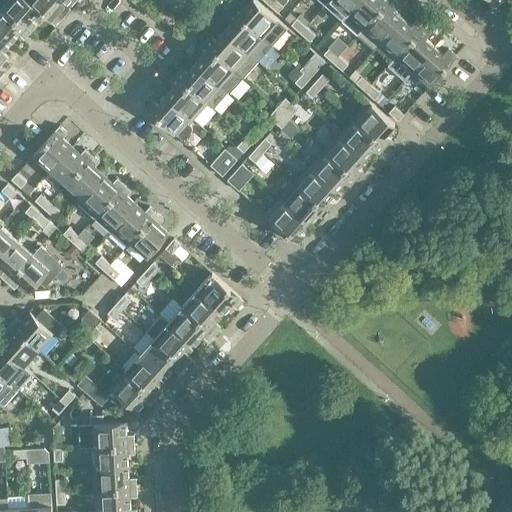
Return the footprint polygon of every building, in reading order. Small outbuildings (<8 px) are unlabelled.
[(28,0),(0,0),(0,1),(0,3),(31,31),(37,24),(32,19),(39,11),(55,25),(56,25),(28,0)] [(28,0),(56,25),(63,17),(57,13),(65,4),(60,0),(28,0)] [(280,21),(257,0),(251,0),(245,7),(240,2),(233,9),(273,44),(288,27),(280,21)] [(271,0),(268,3),(277,12),(283,5),(277,0),(271,0)] [(341,19),(358,0),(329,0),(325,5),(341,19)] [(357,34),(387,0),(358,0),(341,19),(357,34)] [(378,43),(402,17),(393,9),(398,3),(394,0),(387,0),(357,34),(374,48),(378,43)] [(0,3),(0,32),(11,43),(19,34),(24,39),(31,31),(0,3)] [(273,44),(233,9),(227,16),(232,21),(224,30),(258,60),(273,44)] [(297,17),(291,24),(300,32),(306,26),(297,17)] [(402,17),(378,43),(395,58),(423,26),(416,19),(411,25),(402,17)] [(306,26),(300,32),(309,41),(315,34),(306,26)] [(423,26),(395,58),(388,65),(404,79),(411,72),(434,46),(425,37),(430,32),(423,26)] [(258,60),(224,30),(216,39),(211,34),(204,41),(244,76),(258,60)] [(0,32),(0,62),(2,64),(8,56),(3,52),(11,43),(0,32)] [(244,76),(204,41),(198,49),(203,53),(195,62),(228,92),(230,93),(244,76)] [(329,46),(323,53),(333,61),(338,55),(329,46)] [(434,46),(411,72),(427,87),(456,55),(448,48),(443,53),(434,46)] [(338,55),(333,61),(342,70),(348,63),(338,55)] [(228,92),(195,62),(187,71),(182,66),(175,74),(213,108),(228,92)] [(310,77),(318,68),(312,63),(304,72),(310,77)] [(310,77),(304,72),(295,81),(301,87),(310,77)] [(314,82),(321,88),(329,78),(323,72),(314,82)] [(213,108),(175,74),(169,81),(174,86),(166,95),(193,118),(207,103),(213,108)] [(361,75),(355,82),(374,99),(380,92),(361,75)] [(314,82),(306,91),(312,97),(321,88),(314,82)] [(193,118),(166,95),(159,103),(153,99),(146,107),(178,135),(193,118)] [(283,112),(292,103),(285,97),(277,106),(283,112)] [(368,100),(353,117),(385,145),(391,138),(386,133),(395,124),(368,100)] [(283,112),(289,118),(298,108),(292,103),(283,112)] [(398,120),(404,114),(394,105),(388,111),(398,120)] [(283,112),(277,106),(268,116),(275,121),(283,112)] [(385,145),(353,117),(339,133),(365,157),(373,148),(378,153),(385,145)] [(59,125),(34,153),(51,168),(71,145),(63,138),(67,132),(59,125)] [(252,142),(261,133),(254,127),(246,136),(252,142)] [(365,157),(339,133),(324,149),(356,177),(363,170),(357,166),(365,157)] [(252,142),(246,136),(237,146),(244,152),(252,142)] [(257,146),(263,152),(271,143),(265,137),(257,146)] [(80,153),(71,145),(51,168),(67,183),(92,154),(85,148),(80,153)] [(257,146),(248,156),(255,161),(263,152),(257,146)] [(225,148),(210,164),(222,175),(237,159),(225,148)] [(356,177),(324,149),(310,165),(336,189),(344,180),(350,185),(356,177)] [(92,154),(67,183),(83,197),(103,174),(95,166),(99,161),(92,154)] [(254,173),(242,162),(227,179),(239,190),(254,173)] [(336,189),(310,165),(295,181),(327,210),(334,202),(328,198),(336,189)] [(11,179),(21,187),(27,181),(17,172),(11,179)] [(95,216),(124,183),(117,177),(112,182),(103,174),(83,197),(79,202),(95,216)] [(327,210),(295,181),(281,197),(307,221),(316,212),(321,217),(327,210)] [(11,198),(17,191),(7,183),(1,189),(11,198)] [(115,226),(136,203),(127,195),(131,190),(124,183),(95,216),(111,231),(115,226)] [(44,208),(50,201),(41,193),(35,200),(44,208)] [(307,221),(281,197),(266,214),(298,243),(305,235),(300,230),(307,221)] [(44,208),(54,217),(60,210),(50,201),(44,208)] [(144,211),(136,203),(111,231),(127,245),(157,212),(149,206),(144,211)] [(34,219),(40,212),(31,204),(25,211),(34,219)] [(44,227),(50,221),(40,212),(34,219),(44,227)] [(157,212),(127,245),(128,246),(132,241),(148,256),(169,233),(159,224),(164,219),(157,212)] [(0,224),(0,257),(17,239),(0,224)] [(63,233),(82,250),(88,243),(69,226),(63,233)] [(174,237),(165,247),(172,253),(180,243),(174,237)] [(17,239),(0,257),(0,265),(5,270),(0,275),(7,282),(33,253),(17,239)] [(33,253),(7,282),(14,288),(19,283),(29,291),(44,275),(50,280),(59,271),(52,265),(49,268),(33,253)] [(95,262),(114,278),(120,272),(101,255),(95,262)] [(159,267),(153,261),(144,270),(151,276),(159,267)] [(151,276),(144,270),(136,280),(142,286),(151,276)] [(212,272),(197,288),(224,312),(231,303),(237,308),(244,300),(212,272)] [(224,312),(197,288),(183,305),(214,333),(221,326),(215,321),(224,312)] [(130,299),(124,293),(115,303),(122,309),(130,299)] [(122,309),(115,303),(107,312),(114,318),(122,309)] [(214,333),(183,305),(168,321),(195,344),(203,336),(208,340),(214,333)] [(16,316),(10,323),(38,349),(53,332),(56,335),(62,329),(53,320),(47,326),(30,311),(21,321),(16,316)] [(195,344),(168,321),(162,315),(147,331),(154,337),(186,365),(192,358),(187,353),(195,344)] [(38,349),(10,323),(3,331),(8,336),(1,344),(23,365),(38,349)] [(93,341),(102,331),(95,325),(87,335),(93,341)] [(140,352),(153,337),(147,332),(133,346),(140,352)] [(153,337),(140,352),(139,353),(166,377),(174,368),(179,372),(186,365),(154,337),(153,337)] [(23,365),(1,344),(0,344),(0,373),(9,381),(23,365)] [(166,377),(139,353),(125,369),(156,398),(163,390),(158,385),(166,377)] [(156,398),(125,369),(116,362),(97,383),(87,374),(78,384),(101,405),(109,397),(114,401),(119,394),(136,410),(145,400),(150,405),(156,398)] [(9,381),(0,373),(0,402),(4,406),(19,390),(9,381)] [(67,404),(75,395),(69,389),(61,398),(67,404)] [(67,404),(61,398),(52,408),(59,414),(67,404)] [(90,415),(90,423),(79,424),(80,446),(92,446),(134,443),(134,434),(127,434),(126,421),(103,422),(103,414),(90,415)] [(9,426),(0,426),(0,444),(10,444),(9,426)] [(134,443),(92,446),(93,467),(128,465),(128,453),(135,453),(134,443)] [(49,461),(49,451),(44,447),(26,448),(26,457),(27,462),(49,461)] [(62,447),(53,448),(54,460),(63,460),(62,447)] [(26,448),(13,449),(14,457),(26,457),(26,448)] [(128,465),(93,467),(94,489),(137,486),(136,477),(129,477),(128,465)] [(64,478),(55,478),(57,503),(65,503),(64,478)] [(137,486),(94,489),(95,511),(131,509),(131,508),(130,497),(137,496),(137,486)] [(8,511),(7,497),(0,497),(0,511),(8,511)] [(29,511),(29,506),(8,507),(8,497),(7,497),(8,511),(29,511)]
